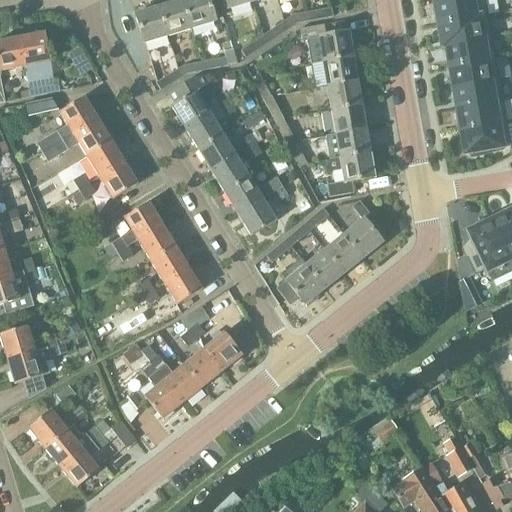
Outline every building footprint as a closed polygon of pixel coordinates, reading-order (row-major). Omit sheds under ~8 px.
[(189,0),(182,2),(191,32),(214,24),(206,0),(189,0)] [(224,0),(228,14),(252,6),(249,0),(224,0)] [(484,0),(460,0),(434,5),(437,23),(436,24),(437,26),(487,17),(484,0)] [(191,32),(182,2),(158,10),(167,39),(191,32)] [(305,14),(308,23),(334,19),(332,9),(305,14)] [(144,47),(167,39),(158,10),(135,18),(144,47)] [(308,23),(305,14),(293,16),(282,24),(285,33),(297,25),(308,23)] [(487,17),(437,26),(437,28),(438,28),(439,34),(442,47),(491,38),(487,17)] [(285,33),(282,24),(261,38),(264,48),(285,33)] [(321,65),(350,60),(346,34),(325,38),(322,27),(297,31),(301,45),(317,41),(321,65)] [(18,41),(23,70),(49,65),(44,37),(18,41)] [(264,48),(261,38),(254,43),(250,37),(237,46),(246,60),(264,48)] [(491,38),(442,47),(442,48),(446,47),(449,68),(495,60),(491,38)] [(0,74),(23,70),(18,41),(0,44),(0,105),(5,104),(1,78),(0,74)] [(201,64),(202,73),(238,65),(232,44),(222,47),(224,53),(224,54),(225,59),(201,64)] [(325,89),(355,83),(350,60),(321,65),(325,89)] [(495,60),(449,68),(453,89),(498,81),(495,60)] [(177,71),(183,79),(187,76),(202,73),(201,64),(183,67),(177,71)] [(183,79),(177,71),(156,84),(161,92),(183,79)] [(42,84),(28,87),(30,99),(60,93),(56,75),(41,78),(42,84)] [(272,98),(273,98),(260,75),(251,79),(264,103),(272,98)] [(215,99),(207,87),(209,86),(204,78),(191,81),(174,92),(181,103),(170,110),(184,131),(209,116),(220,110),(230,102),(225,93),(215,99)] [(498,81),(453,89),(457,110),(502,102),(498,81)] [(330,113),(359,108),(355,83),(325,89),(330,113)] [(20,101),(28,99),(27,92),(19,94),(20,101)] [(272,98),(264,103),(276,126),(284,121),(285,121),(273,98),(272,98)] [(43,155),(96,123),(83,101),(57,117),(65,129),(37,145),(43,155)] [(230,102),(220,110),(225,119),(236,112),(230,102)] [(502,102),(457,110),(460,129),(459,129),(459,132),(506,124),(502,102)] [(334,136),(363,131),(359,108),(330,113),(334,136)] [(247,132),(266,121),(261,113),(242,124),(247,132)] [(197,153),(222,137),(209,116),(184,131),(197,153)] [(284,121),(276,126),(288,148),(296,143),(285,121),(284,121)] [(96,123),(43,155),(48,164),(76,147),(84,160),(109,144),(96,123)] [(506,124),(459,132),(460,134),(461,134),(465,155),(472,154),(473,158),(488,155),(488,151),(510,147),(506,124)] [(338,160),(368,156),(363,131),(334,136),(338,160)] [(246,152),(257,146),(263,141),(257,132),(240,142),(246,152)] [(210,175),(235,159),(222,137),(197,153),(210,175)] [(296,143),(288,148),(300,170),(308,165),(296,143)] [(109,144),(84,160),(97,182),(123,166),(109,144)] [(262,155),(257,146),(246,152),(252,162),(262,155)] [(368,156),(338,160),(332,161),(325,162),(327,174),(340,172),(342,184),(327,187),(328,201),(352,197),(350,184),(372,181),(368,156)] [(223,195),(248,180),(235,159),(210,175),(223,195)] [(123,166),(97,182),(111,203),(136,188),(123,166)] [(79,191),(80,193),(90,186),(84,175),(73,182),(73,183),(66,187),(72,196),(79,191)] [(277,179),(256,192),(248,180),(223,195),(236,217),(262,202),(272,195),(283,189),(277,179)] [(18,184),(7,188),(11,201),(22,198),(18,184)] [(90,186),(80,193),(85,201),(95,195),(90,186)] [(283,189),(272,195),(278,204),(289,198),(283,189)] [(262,202),(236,217),(250,240),(276,225),(262,202)] [(343,238),(362,261),(381,246),(368,228),(373,224),(358,205),(351,210),(361,223),(343,238)] [(118,255),(128,248),(135,244),(160,229),(147,207),(122,222),(129,234),(112,245),(118,255)] [(303,227),(309,234),(329,217),(323,210),(303,227)] [(504,215),(490,222),(511,268),(511,213),(511,212),(504,216),(504,215)] [(7,227),(18,223),(15,213),(4,216),(7,227)] [(465,257),(456,261),(458,270),(460,283),(475,276),(486,270),(492,282),(511,272),(511,268),(490,222),(476,229),(476,230),(469,233),(474,244),(462,250),(465,257)] [(0,255),(3,254),(0,243),(0,240),(21,234),(18,223),(7,227),(0,228),(0,255)] [(309,234),(303,227),(284,242),(290,250),(309,234)] [(148,266),(173,250),(160,229),(135,244),(148,266)] [(324,253),(344,277),(362,261),(343,238),(324,253)] [(272,265),(290,250),(284,242),(266,258),(272,265)] [(128,248),(118,255),(123,264),(134,257),(128,248)] [(162,287),(187,272),(173,250),(148,266),(162,287)] [(306,267),(325,292),(344,277),(324,253),(306,267)] [(0,282),(11,279),(3,254),(0,255),(0,282)] [(24,275),(35,271),(32,259),(20,263),(24,275)] [(325,292),(306,267),(301,260),(281,276),(287,283),(277,290),(290,307),(298,300),(304,308),(325,292)] [(35,271),(24,275),(27,284),(38,281),(35,271)] [(187,272),(162,287),(175,309),(200,294),(187,272)] [(11,279),(0,282),(0,308),(19,303),(11,279)] [(144,298),(155,292),(148,281),(138,288),(144,298)] [(155,292),(144,298),(150,307),(160,300),(155,292)] [(189,332),(197,342),(205,335),(198,326),(208,320),(202,310),(182,323),(189,332)] [(0,340),(7,363),(34,355),(26,330),(0,338),(0,340)] [(188,349),(197,342),(189,332),(180,339),(188,349)] [(203,350),(222,373),(242,357),(223,334),(203,350)] [(47,351),(59,348),(55,335),(43,339),(47,351)] [(123,356),(131,366),(142,357),(134,347),(123,356)] [(47,351),(34,355),(7,363),(14,387),(47,378),(42,362),(61,356),(59,348),(47,351)] [(222,373),(203,350),(184,366),(202,389),(222,373)] [(202,389),(184,366),(174,374),(167,365),(166,366),(158,357),(150,364),(183,404),(202,389)] [(163,420),(183,404),(150,364),(141,371),(149,381),(148,381),(155,389),(145,397),(163,420)] [(76,425),(86,417),(79,408),(69,416),(76,425)] [(43,451),(65,433),(49,413),(27,431),(43,451)] [(126,449),(136,442),(120,422),(111,429),(126,449)] [(396,435),(390,425),(374,436),(379,446),(396,435)] [(93,444),(102,437),(95,428),(85,435),(93,444)] [(60,471),(81,453),(65,433),(43,451),(60,471)] [(475,470),(464,448),(463,449),(454,434),(445,440),(454,453),(445,458),(458,479),(474,470),(475,470)] [(102,437),(93,444),(99,452),(109,445),(102,437)] [(475,470),(474,470),(479,479),(486,474),(476,457),(479,456),(471,443),(464,448),(475,470)] [(81,453),(60,471),(76,491),(98,473),(81,453)] [(511,456),(501,462),(509,481),(500,485),(496,478),(482,485),(496,511),(509,504),(507,499),(511,496),(511,456)] [(447,511),(433,490),(435,489),(422,469),(402,481),(404,483),(391,491),(405,511),(417,504),(421,511),(447,511)] [(433,490),(447,511),(479,511),(463,483),(448,493),(443,484),(435,489),(433,490)] [(381,511),(388,505),(367,485),(355,496),(363,504),(355,511),(381,511)] [(305,511),(292,500),(281,511),(305,511)]
